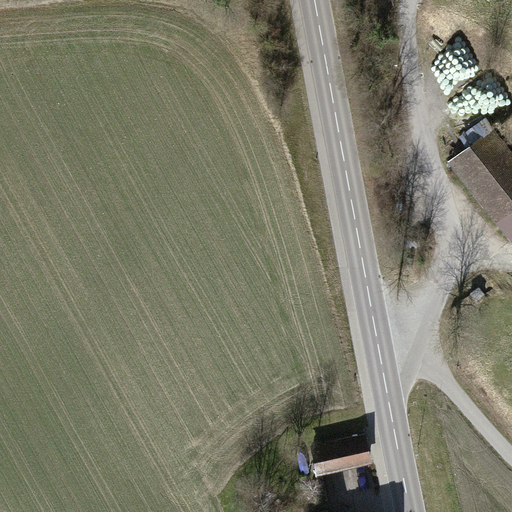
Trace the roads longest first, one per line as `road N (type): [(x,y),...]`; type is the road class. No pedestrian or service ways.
road 1 (residential): [(373,313),(428,297),(441,285),(448,254),(417,108),(409,0)]
road 2 (tertiary): [(373,313),(315,0)]
road 3 (tertiary): [(410,511),(373,313)]
road 4 (track): [(373,313),(403,327),(511,453)]
